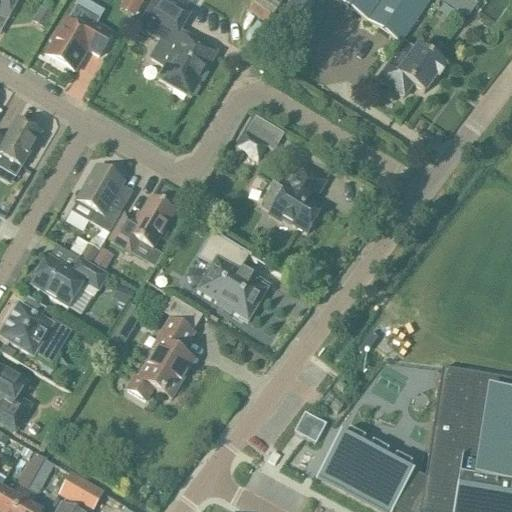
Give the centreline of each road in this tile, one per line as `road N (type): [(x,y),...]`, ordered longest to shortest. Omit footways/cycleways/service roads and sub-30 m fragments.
road 1 (residential): [(423,192),(254,94),(235,97),(194,168),(173,174),(87,126)]
road 2 (tertiary): [(206,482),(423,192)]
road 3 (residential): [(0,280),(87,126)]
road 4 (tertiary): [(423,192),(511,78)]
